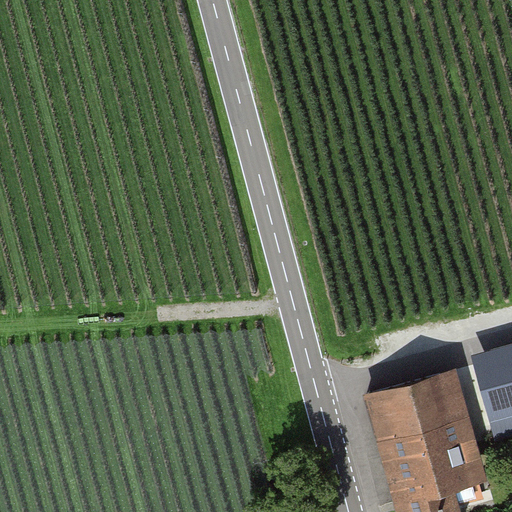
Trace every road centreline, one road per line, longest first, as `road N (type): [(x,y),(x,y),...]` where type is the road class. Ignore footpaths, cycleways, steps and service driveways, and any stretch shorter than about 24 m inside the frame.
road 1 (secondary): [(346,511),(211,0)]
road 2 (track): [(290,305),(0,323)]
road 3 (track): [(511,335),(312,386)]
